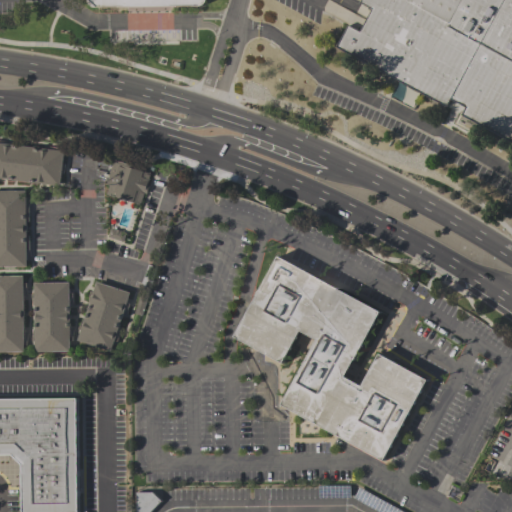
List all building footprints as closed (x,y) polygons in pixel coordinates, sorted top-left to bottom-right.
[(89,0),(90,3),(91,6),(95,9),(199,8),(208,0),(89,0)] [(359,5),(361,0),(511,0),(511,144),(462,117),(466,109),(450,100),(445,109),(333,49),(347,23),(360,30),(371,11),(359,5)] [(0,143),(65,151),(63,164),(64,164),(63,175),(61,174),(60,187),(0,179),(0,143)] [(149,176),(148,179),(149,180),(147,186),(149,187),(146,195),(144,194),(140,206),(113,197),(106,195),(109,186),(105,185),(113,164),(115,165),(116,162),(144,171),(143,174),(149,176)] [(0,268),(0,191),(26,191),(27,267),(15,268),(15,269),(4,269),(4,268),(0,268)] [(233,338),(283,366),(301,334),(316,342),(281,405),(384,463),(430,383),(380,355),(362,387),(345,378),(381,314),(279,257),(233,338)] [(0,353),(0,276),(2,276),(2,275),(12,275),(12,276),(23,276),(24,353),(0,353)] [(69,283),(71,353),(35,353),(34,284),(46,283),(46,281),(57,281),(57,283),(69,283)] [(77,342),(96,282),(108,286),(109,284),(120,288),(119,290),(130,293),(111,353),(77,342)] [(0,399),(78,399),(78,511),(22,511),(23,466),(12,457),(0,457),(0,399)] [(377,511),(354,499),(359,488),(402,511),(377,511)] [(137,511),(137,494),(152,493),(161,502),(151,511),(137,511)]
